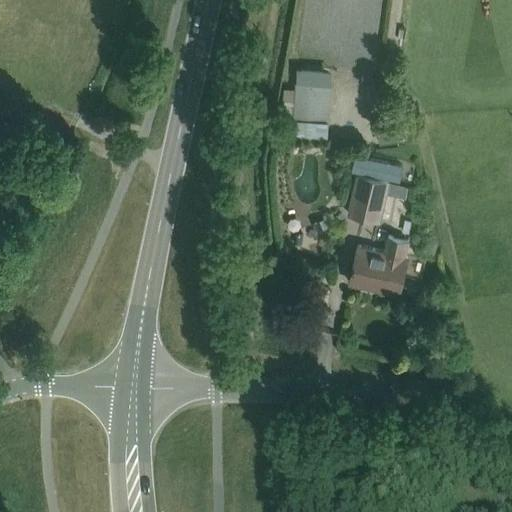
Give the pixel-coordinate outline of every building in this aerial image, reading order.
[(327,124),(331,84),(296,81),(293,121),(327,124)] [(356,153),(352,168),(400,179),(401,172),(403,164),(399,163),(356,153)] [(357,174),(355,185),(349,212),(380,219),(386,192),(388,181),(357,174)] [(386,192),(406,196),(409,186),(404,185),(388,181),(386,192)] [(326,216),(313,221),(317,230),(329,225),(326,216)] [(378,287),(399,292),(408,254),(405,253),(408,238),(388,233),(385,249),(358,243),(354,260),(353,259),(352,264),(353,264),(350,280),(351,281),(352,276),(370,280),(371,278),(379,280),(378,287)]
